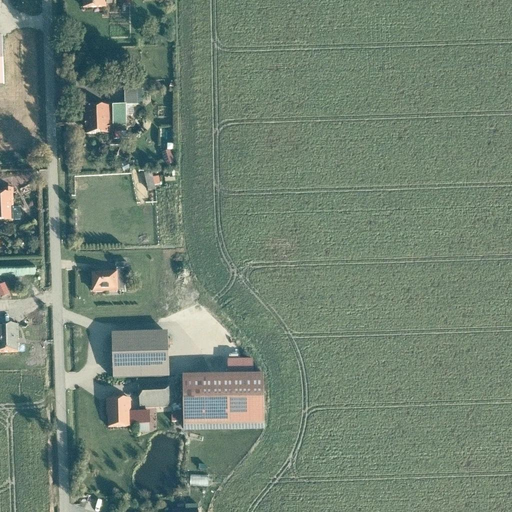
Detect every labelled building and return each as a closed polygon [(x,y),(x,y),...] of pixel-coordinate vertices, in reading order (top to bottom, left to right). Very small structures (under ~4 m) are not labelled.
[(105,0),(82,0),(83,10),(106,8),(105,0)] [(125,107),(113,107),(113,127),(126,127),(126,108),(141,108),(141,87),(124,87),(125,107)] [(109,108),(87,109),(88,136),(110,136),(109,108)] [(164,153),(168,167),(176,165),(172,150),(164,153)] [(148,189),(162,187),(159,172),(146,174),(148,189)] [(0,195),(0,222),(13,222),(12,191),(4,191),(4,196),(0,195)] [(172,284),(183,283),(182,265),(171,265),(172,284)] [(115,274),(91,275),(91,295),(119,294),(118,274),(128,273),(128,266),(115,266),(115,274)] [(4,285),(0,286),(0,299),(0,300),(9,296),(4,285)] [(17,327),(0,327),(0,352),(18,352),(17,327)] [(139,376),(168,375),(167,336),(114,338),(115,377),(139,376)] [(228,378),(184,378),(184,433),(266,432),(266,377),(255,377),(254,361),(228,362),(228,378)] [(139,376),(140,410),(169,409),(168,375),(139,376)] [(107,401),(108,429),(131,428),(131,426),(130,414),(130,401),(107,401)] [(130,414),(131,426),(150,426),(150,414),(130,414)] [(173,422),(182,422),(181,414),(173,414),(173,422)] [(192,475),(191,486),(210,486),(210,475),(192,475)]
